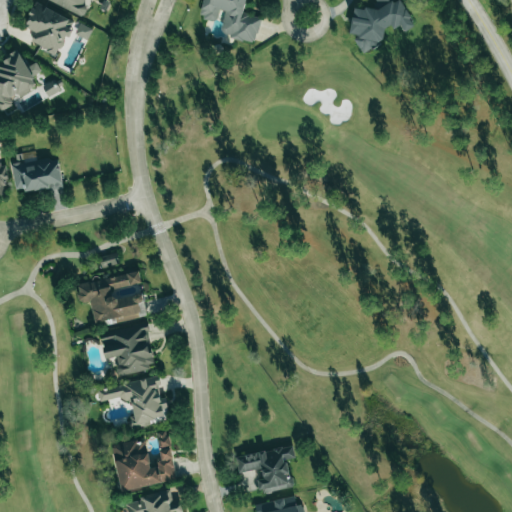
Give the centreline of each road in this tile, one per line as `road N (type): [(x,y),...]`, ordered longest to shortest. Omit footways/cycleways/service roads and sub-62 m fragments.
road 1 (residential): [(144,38),(137,152),(188,314),(212,511)]
road 2 (residential): [(0,233),(146,197)]
